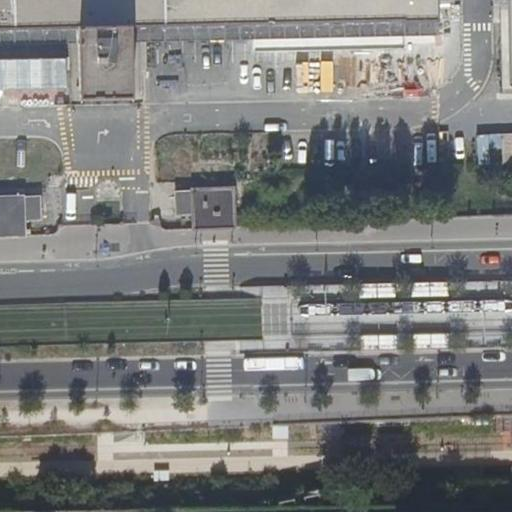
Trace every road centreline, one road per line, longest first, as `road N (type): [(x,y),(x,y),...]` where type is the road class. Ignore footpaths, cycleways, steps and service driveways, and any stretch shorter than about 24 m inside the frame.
road 1 (primary): [(511,258),(216,266),(100,285),(0,287)]
road 2 (primary): [(0,375),(511,362)]
